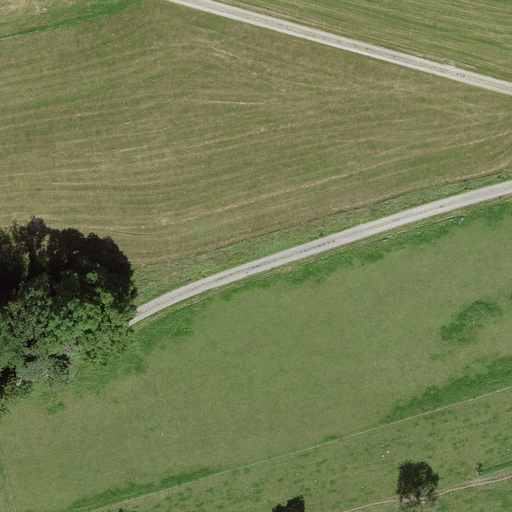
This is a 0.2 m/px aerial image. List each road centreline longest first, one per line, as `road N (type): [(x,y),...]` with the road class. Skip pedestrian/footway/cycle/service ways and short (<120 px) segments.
road 1 (track): [(0,394),(174,303),(511,196)]
road 2 (track): [(182,0),(511,92)]
